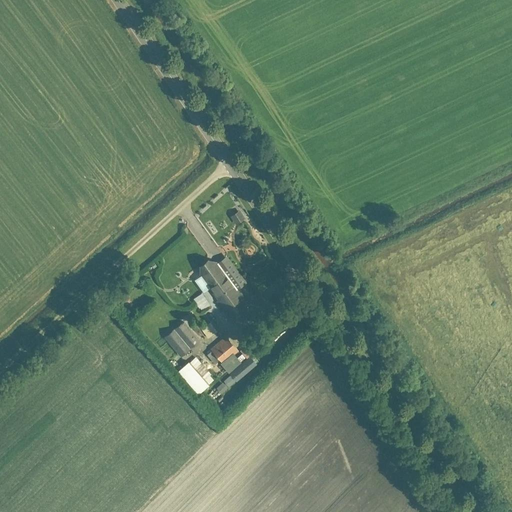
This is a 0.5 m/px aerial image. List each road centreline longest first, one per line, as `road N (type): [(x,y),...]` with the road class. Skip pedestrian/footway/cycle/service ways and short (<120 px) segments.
road 1 (tertiary): [(116,0),(464,511)]
road 2 (track): [(0,368),(230,163)]
